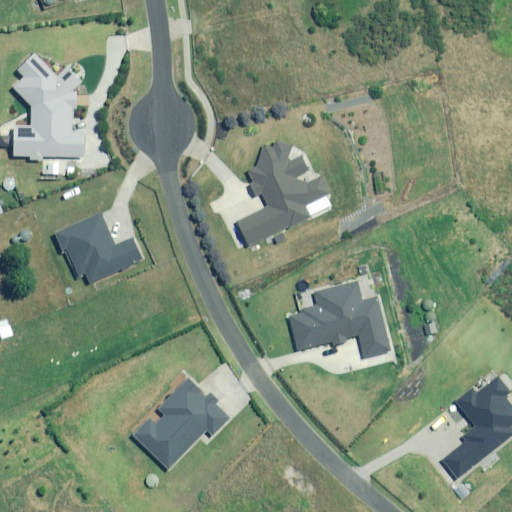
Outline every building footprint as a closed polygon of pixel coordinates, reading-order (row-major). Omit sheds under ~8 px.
[(66,68),(57,77),(34,54),(18,70),(25,77),(13,87),(32,106),(31,127),(15,126),(14,156),(30,156),(30,159),(42,160),(42,156),(83,157),(84,132),(71,132),(71,108),(76,108),(76,92),(71,92),(80,83),(66,68)] [(237,221),(249,245),(289,226),(290,227),(311,217),(306,206),(329,195),(320,176),(307,182),(296,178),(309,171),(301,155),(288,161),(292,147),(276,140),(273,148),(264,145),(256,166),(248,171),(253,182),(250,184),(256,196),(262,193),(268,206),(237,221)] [(86,273),(90,282),(142,259),(132,237),(115,245),(101,213),(55,233),(63,250),(67,248),(79,276),(86,273)] [(371,275),(309,292),(314,310),(287,317),(297,355),(354,339),(360,361),(392,352),(371,275)] [(212,374),(199,383),(206,392),(218,382),(212,374)] [(442,459),(458,479),(511,436),(511,431),(509,428),(511,425),(511,405),(505,397),(511,392),(499,376),(476,393),(473,389),(456,401),(476,426),(464,436),(467,440),(442,459)] [(149,418),(134,434),(169,469),(207,430),(213,435),(230,419),(215,404),(219,400),(210,392),(206,396),(188,378),(159,409),(165,415),(156,424),(149,418)]
